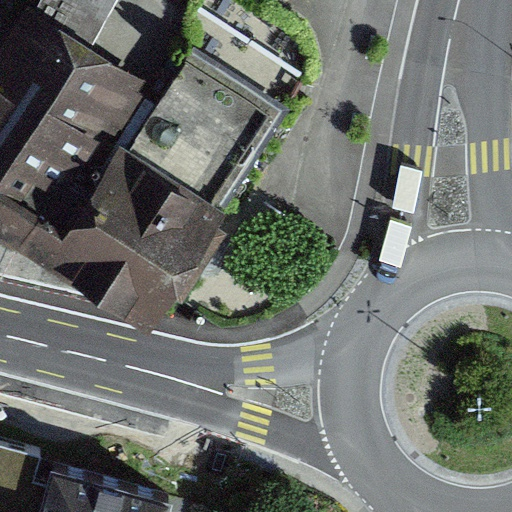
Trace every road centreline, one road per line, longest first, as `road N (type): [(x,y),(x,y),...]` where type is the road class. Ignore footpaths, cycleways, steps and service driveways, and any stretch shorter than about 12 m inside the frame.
road 1 (tertiary): [(453,26),(408,160),(405,285)]
road 2 (tertiary): [(510,263),(485,129),(453,26)]
road 3 (tertiary): [(173,380),(224,416),(374,464)]
road 4 (tertiary): [(356,352),(173,380)]
road 5 (tertiary): [(0,336),(173,380)]
